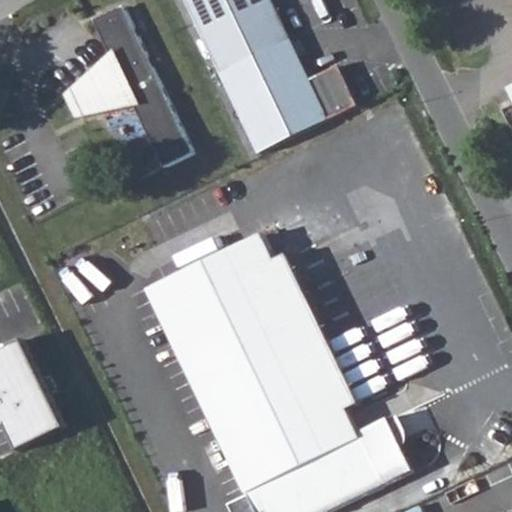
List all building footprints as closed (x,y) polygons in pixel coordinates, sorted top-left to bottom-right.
[(274,0),(187,0),(266,159),(365,110),(345,68),(315,83),(274,0)] [(198,157),(124,9),(96,24),(112,58),(69,94),(84,121),(136,110),(168,171),(198,157)] [(359,436),(347,414),(275,262),(261,236),(148,289),(260,511),(339,511),(424,474),(414,453),(397,444),(386,425),(359,436)] [(275,262),(347,414),(359,409),(286,257),(275,262)] [(72,424),(29,339),(0,353),(0,399),(24,448),(72,424)]
